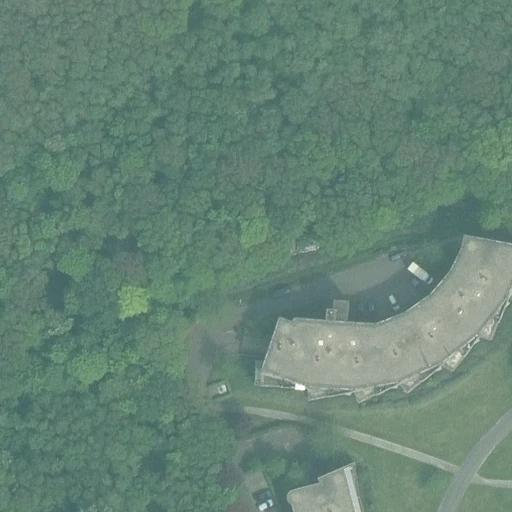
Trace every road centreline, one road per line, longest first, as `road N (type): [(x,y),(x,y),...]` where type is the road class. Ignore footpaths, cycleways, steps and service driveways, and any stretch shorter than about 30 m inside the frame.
road 1 (track): [(0,323),(511,150)]
road 2 (residential): [(252,511),(193,336),(403,257)]
